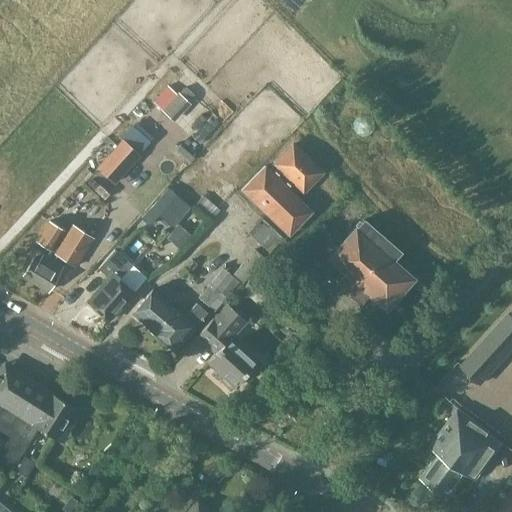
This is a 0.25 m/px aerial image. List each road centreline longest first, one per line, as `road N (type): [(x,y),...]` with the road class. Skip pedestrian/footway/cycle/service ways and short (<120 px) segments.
road 1 (tertiary): [(301,477),(0,308)]
road 2 (unclassified): [(301,477),(511,247)]
